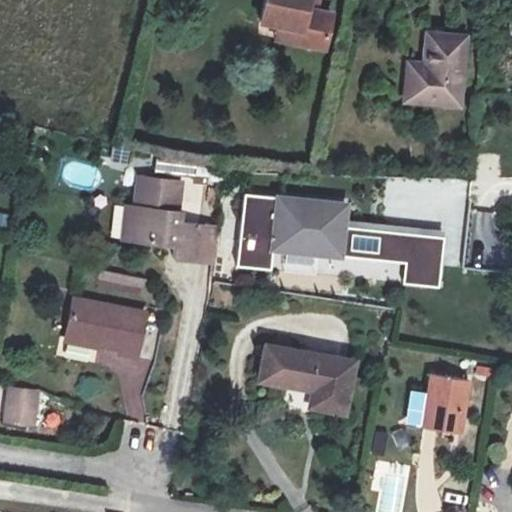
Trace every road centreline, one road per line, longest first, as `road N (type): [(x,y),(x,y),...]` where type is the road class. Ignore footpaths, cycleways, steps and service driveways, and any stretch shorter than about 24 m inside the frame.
road 1 (residential): [(144,507),(131,467),(0,448)]
road 2 (residential): [(144,507),(0,487)]
